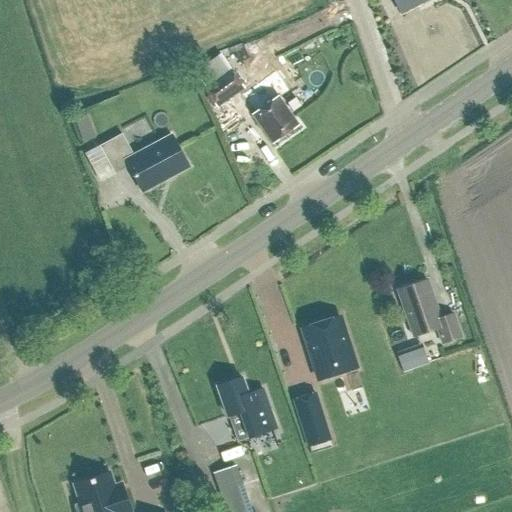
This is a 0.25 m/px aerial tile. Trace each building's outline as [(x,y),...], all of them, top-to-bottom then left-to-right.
[(393,0),(401,14),(428,0),(393,0)] [(230,68),(222,73),(203,88),(217,108),(245,89),(230,68)] [(272,143),(297,125),(277,97),(274,99),(261,80),(242,94),(255,112),(252,114),(272,143)] [(83,154),(91,167),(99,183),(115,174),(114,174),(128,166),(142,191),(188,166),(171,136),(133,156),(121,134),(83,154)] [(442,344),(461,337),(453,314),(440,318),(427,280),(397,290),(413,337),(437,328),(442,344)] [(321,382),(358,370),(341,318),(303,331),(321,382)] [(244,376),(217,385),(230,423),(245,418),(252,436),(277,428),(266,396),(253,401),(244,376)] [(427,511),(399,407),(276,441),(295,511),(427,511)] [(273,511),(256,455),(235,461),(250,511),(273,511)] [(111,473),(77,486),(84,506),(80,507),(81,511),(133,511),(126,492),(119,494),(111,473)]
